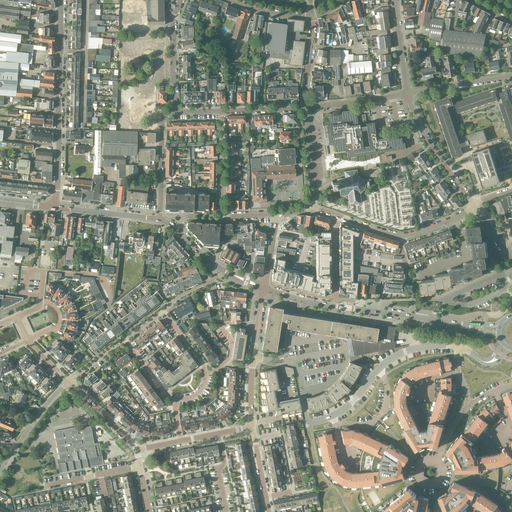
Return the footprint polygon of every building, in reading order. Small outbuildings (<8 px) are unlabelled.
[(0,0),(0,4),(20,7),(31,9),(36,9),(36,6),(55,8),(55,3),(28,0),(0,0)] [(146,0),(146,10),(147,25),(164,25),(164,18),(163,0),(150,0),(151,0),(146,0)] [(221,15),(222,12),(221,11),(224,2),(220,0),(219,1),(215,0),(214,0),(213,5),(201,1),(198,9),(215,15),(215,18),(220,20),(221,15)] [(357,0),(356,0),(350,2),(353,12),(356,25),(364,23),(360,10),(357,0)] [(367,1),(367,0),(357,0),(360,10),(363,10),(362,2),(367,1)] [(421,10),(428,11),(430,1),(429,0),(424,0),(424,4),(422,4),(421,10)] [(448,4),(449,0),(435,0),(433,5),(433,7),(436,9),(441,0),(448,4)] [(465,2),(462,1),(461,4),(457,18),(463,19),(465,19),(467,13),(469,8),(471,4),(466,1),(465,2)] [(192,25),(193,22),(189,20),(191,14),(194,15),(198,4),(191,2),(189,6),(188,5),(187,9),(187,10),(184,19),(186,20),(185,23),(192,25)] [(224,2),(221,11),(222,12),(236,17),(239,10),(227,6),(228,3),(224,2)] [(353,12),(350,2),(346,2),(347,4),(342,6),(346,13),(353,12)] [(30,16),(31,9),(20,7),(0,4),(0,16),(19,19),(19,20),(23,21),(24,16),(30,16)] [(468,12),(473,14),(477,7),(471,4),(468,12)] [(374,15),(377,15),(378,18),(388,17),(387,11),(388,10),(388,6),(379,7),(374,10),(374,15)] [(337,21),(340,26),(342,25),(341,22),(346,20),(341,7),(335,11),(338,18),(339,20),(337,21)] [(413,7),(406,8),(407,11),(407,16),(414,16),(415,8),(413,7)] [(473,14),(479,17),(482,10),(477,7),(473,14)] [(246,19),(247,19),(250,11),(241,8),(240,13),(231,38),(240,40),(244,25),(246,19)] [(430,18),(431,12),(421,10),(421,11),(420,11),(419,18),(418,21),(418,25),(429,27),(430,18)] [(482,10),(479,17),(471,33),(481,34),(490,14),(482,10)] [(332,19),(333,22),(337,21),(339,20),(338,18),(335,11),(327,14),(330,20),(332,19)] [(39,18),(40,18),(40,23),(52,23),(52,14),(45,14),(45,13),(39,13),(39,18)] [(251,30),(257,31),(257,24),(259,15),(254,14),(253,22),(250,21),(247,29),(245,34),(248,35),(250,30),(251,30)] [(327,14),(323,16),(325,22),(326,21),(328,30),(334,28),(334,27),(334,26),(333,22),(332,19),(330,20),(327,14)] [(325,22),(323,16),(317,18),(319,28),(319,32),(336,33),(335,29),(335,28),(334,28),(328,30),(326,21),(325,22)] [(289,65),(302,66),(305,42),(299,41),(299,38),(300,38),(300,34),(299,34),(299,31),(303,32),(304,21),(287,19),(286,23),(285,23),(285,24),(271,22),(272,18),(266,17),(261,56),(289,60),(289,65)] [(481,34),(471,33),(449,31),(451,19),(444,17),(443,20),(433,18),(430,18),(430,38),(441,40),(441,39),(443,39),(442,52),(482,57),(486,34),(481,34)] [(406,26),(414,25),(414,26),(417,26),(416,21),(418,21),(419,18),(405,20),(406,26)] [(497,29),(500,20),(494,18),(491,27),(497,29)] [(29,22),(23,21),(19,20),(18,20),(17,32),(28,34),(29,22)] [(499,30),(503,32),(506,23),(500,20),(497,29),(495,33),(497,33),(498,32),(499,30)] [(362,36),(370,35),(387,33),(386,29),(389,29),(389,23),(379,24),(379,29),(366,31),(365,28),(361,29),(362,36)] [(509,34),(511,25),(511,24),(506,23),(503,32),(503,31),(509,34)] [(185,41),(185,42),(192,41),(192,38),(193,38),(193,26),(182,26),(183,38),(185,38),(185,39),(183,39),(183,41),(185,41)] [(52,28),(42,27),(41,35),(51,36),(52,28)] [(349,39),(353,40),(354,43),(357,43),(357,40),(363,38),(362,36),(361,29),(358,30),(355,31),(354,28),(353,27),(347,28),(350,37),(349,37),(349,39)] [(319,32),(318,38),(337,40),(338,44),(339,45),(343,44),(340,28),(335,29),(336,33),(319,32)] [(0,40),(20,43),(21,35),(0,32),(0,40)] [(387,33),(370,35),(371,38),(379,37),(379,43),(390,42),(389,35),(387,35),(387,33)] [(50,48),(50,49),(54,49),(54,37),(32,35),(32,40),(40,40),(40,41),(47,42),(48,43),(48,45),(49,45),(49,49),(49,48),(50,48)] [(102,42),(109,42),(109,39),(103,39),(103,38),(99,38),(91,37),(90,44),(85,44),(85,48),(98,48),(98,44),(102,44),(102,42)] [(413,44),(411,44),(412,52),(423,50),(422,43),(421,43),(420,37),(412,39),(413,44)] [(20,43),(0,40),(0,49),(6,51),(28,53),(26,53),(27,50),(17,48),(17,43),(20,43)] [(193,40),(192,41),(185,42),(181,43),(182,49),(194,46),(193,40)] [(373,53),(376,53),(388,51),(387,48),(390,47),(390,42),(379,43),(380,49),(372,50),(373,53)] [(85,48),(85,54),(90,54),(90,61),(94,61),(95,54),(96,54),(96,48),(98,48),(85,48)] [(319,50),(318,56),(325,57),(326,51),(325,51),(329,51),(329,50),(326,49),(321,49),(321,50),(319,50)] [(332,64),(332,65),(338,64),(340,64),(342,63),(340,50),(330,50),(330,64),(332,64)] [(340,50),(342,63),(353,62),(353,60),(353,54),(348,54),(348,50),(340,50)] [(28,53),(6,51),(5,61),(27,64),(28,53)] [(192,57),(192,54),(196,54),(196,51),(190,51),(187,51),(187,55),(182,55),(183,61),(190,61),(190,58),(191,58),(191,57),(192,57)] [(388,51),(376,53),(376,56),(379,55),(380,61),(390,60),(390,54),(388,54),(388,51)] [(438,56),(437,52),(435,53),(435,51),(431,52),(432,56),(427,57),(429,68),(421,69),(422,75),(437,73),(436,67),(435,67),(434,62),(439,61),(438,56)] [(71,55),(71,62),(79,62),(80,62),(79,62),(79,54),(72,53),(71,55)] [(444,56),(445,57),(444,58),(444,62),(447,62),(448,66),(447,68),(443,69),(444,75),(448,75),(448,77),(455,76),(454,69),(454,68),(454,66),(453,66),(451,56),(450,57),(449,55),(444,56)] [(316,62),(319,63),(319,65),(326,65),(327,63),(324,63),(325,57),(318,56),(316,62)] [(499,61),(489,63),(489,59),(488,60),(488,58),(483,59),(484,62),(485,62),(486,68),(490,67),(490,70),(500,69),(499,61)] [(465,72),(475,71),(474,68),(478,68),(477,59),(471,60),(471,63),(464,64),(465,72)] [(17,78),(18,69),(19,63),(0,60),(0,95),(16,96),(17,78)] [(380,68),(381,67),(381,71),(390,70),(389,66),(391,66),(390,60),(380,61),(381,65),(380,65),(379,66),(379,67),(380,68)] [(353,62),(342,63),(347,63),(348,74),(372,72),(371,61),(353,62)] [(390,70),(381,71),(382,74),(381,74),(383,87),(389,86),(389,87),(395,86),(394,77),(395,77),(394,72),(390,73),(390,70)] [(23,79),(17,78),(16,96),(31,97),(32,87),(39,87),(40,82),(54,84),(54,73),(45,71),(44,77),(40,77),(40,81),(35,80),(23,79)] [(323,71),(322,71),(311,72),(311,81),(323,81),(323,71)] [(183,78),(183,80),(187,80),(187,78),(193,78),(193,72),(190,72),(183,72),(183,78)] [(362,82),(363,86),(364,92),(370,91),(369,85),(373,84),(371,74),(368,74),(368,81),(362,82)] [(359,83),(352,84),(353,89),(354,94),(361,93),(359,87),(363,86),(362,82),(361,75),(358,75),(359,83)] [(350,89),(353,89),(352,84),(351,76),(348,76),(349,85),(343,86),(345,96),(351,95),(350,89)] [(252,87),(252,102),(258,102),(258,92),(259,92),(259,87),(258,87),(258,86),(261,86),(261,77),(257,77),(256,87),(252,87)] [(224,84),(216,84),(216,79),(206,79),(207,92),(216,92),(216,102),(220,102),(221,103),(224,103),(225,102),(224,84)] [(276,99),(276,88),(276,85),(276,81),(272,81),(272,85),(272,88),(267,88),(267,99),(276,99)] [(297,98),(297,87),(291,87),(291,85),(292,85),(292,81),(288,81),(289,99),(293,98),(293,99),(297,99),(297,98)] [(40,82),(39,87),(45,88),(44,94),(53,96),(54,84),(40,82)] [(311,86),(312,86),(312,97),(323,96),(323,95),(327,94),(326,85),(315,86),(315,83),(311,84),(311,86)] [(187,84),(182,84),(182,89),(181,89),(182,102),(183,102),(184,103),(191,102),(191,92),(186,92),(186,89),(187,89),(187,84)] [(500,104),(502,111),(511,138),(511,141),(511,140),(511,87),(511,88),(510,86),(505,88),(506,90),(505,90),(506,92),(500,94),(500,93),(499,93),(502,103),(500,104)] [(166,91),(163,91),(163,88),(159,88),(159,91),(157,91),(157,99),(158,99),(158,102),(162,102),(162,103),(165,103),(165,102),(166,91)] [(197,92),(197,102),(204,102),(204,101),(206,101),(206,92),(203,92),(203,91),(204,91),(204,88),(200,88),(200,92),(197,92)] [(466,142),(461,143),(459,144),(447,107),(451,106),(453,114),(457,112),(458,113),(497,100),(494,90),(491,91),(491,92),(488,93),(487,92),(484,93),(485,94),(481,96),(481,94),(478,95),(478,97),(475,98),(474,96),(471,97),(472,99),(468,100),(468,99),(465,100),(465,101),(462,102),(461,101),(458,102),(459,103),(454,105),(451,97),(448,98),(443,99),(443,101),(435,103),(435,104),(453,157),(463,154),(461,147),(469,144),(470,146),(471,146),(472,147),(474,146),(485,142),(487,141),(486,140),(483,130),(466,135),(467,140),(465,141),(466,142)] [(53,109),(53,100),(44,100),(45,99),(37,99),(37,102),(40,102),(40,108),(53,109)] [(332,145),(336,144),(337,150),(346,149),(347,157),(380,152),(405,148),(404,142),(402,142),(401,137),(396,138),(396,136),(376,139),(374,122),(366,123),(365,114),(359,115),(358,115),(356,115),(356,113),(349,114),(349,110),(340,112),(341,114),(329,116),(331,125),(329,125),(332,145)] [(283,123),(296,122),(296,114),(283,115),(283,123)] [(273,115),(266,115),(267,128),(270,128),(271,129),(276,129),(276,132),(276,128),(276,127),(276,125),(273,125),(273,115)] [(53,121),(26,119),(26,125),(21,124),(21,128),(28,128),(28,125),(53,127),(53,121)] [(282,128),(276,128),(276,132),(280,132),(280,139),(281,139),(281,142),(284,142),(284,139),(290,139),(290,132),(282,132),(282,128)] [(102,131),(101,154),(125,155),(137,155),(137,149),(137,143),(155,143),(155,133),(137,132),(102,131)] [(81,139),(81,142),(92,142),(92,139),(83,139),(83,132),(70,132),(69,139),(81,139)] [(52,143),(52,137),(40,135),(40,136),(30,135),(30,140),(52,143)] [(92,146),(92,142),(81,142),(81,146),(75,146),(75,153),(84,153),(85,150),(89,150),(89,146),(92,146)] [(476,166),(476,167),(476,166),(477,170),(477,171),(479,175),(478,175),(479,175),(480,179),(481,183),(481,184),(483,188),(500,182),(499,178),(498,176),(497,174),(498,174),(497,173),(509,170),(508,167),(497,171),(496,169),(495,165),(493,161),(493,160),(492,157),(492,156),(491,152),(490,152),(489,147),(488,148),(487,148),(473,153),(473,152),(473,153),(472,153),(473,158),(474,162),(475,162),(476,166)] [(52,161),(52,151),(36,149),(35,159),(52,161)] [(149,149),(137,149),(137,155),(137,158),(135,158),(135,165),(128,165),(128,177),(137,177),(137,165),(149,165),(149,162),(151,162),(154,161),(155,149),(149,149)] [(295,163),(295,158),(295,157),(296,157),(296,156),(296,155),(295,155),(294,155),(294,149),(275,150),(276,165),(295,163)] [(200,153),(200,151),(191,152),(191,159),(194,159),(194,155),(194,154),(200,153)] [(418,164),(418,165),(427,158),(423,152),(416,157),(420,163),(418,164)] [(405,158),(408,162),(415,157),(412,153),(405,158)] [(125,179),(125,155),(101,154),(101,163),(101,167),(103,167),(111,167),(111,163),(119,163),(119,178),(125,179)] [(251,173),(256,173),(257,177),(254,177),(254,186),(252,187),(252,192),(254,192),(255,203),(258,202),(258,203),(267,202),(266,195),(265,181),(267,179),(296,177),(295,169),(294,166),(291,166),(291,164),(285,164),(285,166),(276,167),(276,165),(275,165),(274,157),(273,156),(272,156),(270,156),(269,156),(267,156),(266,156),(265,156),(263,156),(262,157),(261,157),(259,158),(251,158),(251,173)] [(431,164),(427,158),(418,165),(420,167),(422,165),(424,169),(431,164)] [(18,174),(23,174),(23,175),(24,175),(25,173),(28,173),(28,174),(29,174),(29,171),(30,160),(19,159),(18,171),(18,174)] [(30,160),(29,171),(32,172),(33,167),(37,167),(37,166),(42,167),(42,172),(51,173),(52,162),(30,160)] [(429,175),(430,177),(434,174),(439,171),(435,167),(424,175),(425,177),(429,175)] [(337,179),(337,182),(338,182),(339,189),(340,196),(344,196),(344,199),(348,199),(349,204),(361,202),(360,194),(365,188),(364,180),(357,175),(356,170),(353,170),(353,169),(352,170),(348,171),(348,170),(347,170),(347,171),(344,172),(343,171),(344,172),(344,175),(344,176),(345,178),(342,178),(341,178),(341,179),(337,179)] [(434,174),(430,177),(428,179),(429,182),(434,178),(436,181),(442,176),(439,171),(434,174)] [(42,175),(41,181),(41,182),(45,182),(51,182),(51,173),(42,172),(42,175)] [(72,179),(71,188),(67,187),(67,188),(84,190),(83,202),(90,203),(90,199),(100,201),(101,194),(102,185),(103,182),(103,176),(93,175),(92,181),(72,179)] [(436,185),(440,191),(447,186),(443,180),(436,185)] [(146,205),(148,187),(126,184),(126,187),(124,197),(127,197),(126,203),(146,205)] [(123,207),(124,197),(126,187),(118,186),(116,206),(123,207)] [(451,192),(447,186),(440,191),(444,197),(451,192)] [(67,191),(63,190),(61,200),(83,202),(84,190),(67,188),(67,191)] [(179,212),(180,193),(173,193),(173,188),(165,188),(165,211),(179,212)] [(180,193),(179,212),(194,212),(194,210),(195,194),(180,193)] [(506,220),(507,221),(509,221),(511,238),(511,193),(509,195),(509,196),(507,196),(505,197),(499,199),(503,208),(504,210),(504,212),(505,214),(506,216),(506,218),(506,220)] [(195,194),(194,210),(208,211),(209,194),(195,194)] [(448,203),(450,205),(458,199),(455,195),(449,199),(447,200),(446,199),(443,201),(446,205),(448,203)] [(459,200),(451,205),(453,204),(456,209),(462,205),(459,200)] [(428,219),(426,212),(426,210),(425,206),(424,207),(423,205),(421,206),(422,207),(423,210),(420,211),(422,221),(428,219)] [(439,216),(437,209),(440,208),(439,205),(431,208),(432,210),(434,218),(439,216)] [(0,239),(2,240),(1,253),(11,255),(13,241),(6,240),(6,237),(13,237),(15,226),(9,226),(10,218),(13,219),(13,214),(1,212),(0,217),(0,239)] [(57,240),(58,235),(59,235),(60,224),(61,224),(62,219),(58,219),(57,223),(54,223),(55,215),(49,214),(49,213),(46,212),(45,213),(44,222),(49,222),(48,227),(52,228),(50,241),(53,242),(53,240),(57,240)] [(315,216),(312,223),(322,226),(329,228),(331,219),(324,217),(315,214),(314,216),(315,216)] [(29,232),(29,236),(36,236),(36,233),(34,233),(36,216),(28,215),(26,228),(31,229),(31,233),(29,232)] [(299,230),(294,230),(294,232),(302,234),(304,228),(304,227),(305,224),(305,215),(297,215),(291,220),(294,223),(296,227),(299,227),(299,230)] [(305,224),(304,227),(311,229),(312,223),(315,216),(314,216),(305,215),(305,224)] [(66,216),(64,233),(60,233),(58,244),(62,245),(63,237),(64,237),(63,247),(66,247),(67,238),(68,238),(70,216),(66,216)] [(95,228),(96,220),(86,219),(84,231),(86,232),(87,226),(91,226),(91,228),(95,228)] [(104,221),(96,220),(95,228),(98,228),(98,231),(103,231),(104,221)] [(280,227),(280,229),(287,230),(294,226),(290,220),(280,227)] [(187,228),(197,239),(198,239),(199,231),(200,222),(190,222),(188,223),(187,226),(187,227),(187,228)] [(225,235),(233,235),(233,232),(232,224),(232,223),(225,224),(224,224),(224,225),(225,229),(220,230),(220,227),(220,224),(200,222),(199,231),(198,239),(197,239),(204,245),(213,255),(218,250),(218,246),(219,246),(219,237),(219,234),(225,234),(225,235)] [(248,222),(234,223),(234,229),(244,229),(245,233),(248,232),(250,232),(249,223),(248,223),(248,222)] [(340,225),(339,228),(339,235),(339,240),(341,240),(341,242),(339,242),(339,246),(341,246),(341,248),(339,248),(339,249),(341,249),(341,251),(339,251),(339,254),(339,259),(341,259),(341,261),(339,261),(339,262),(339,265),(341,265),(341,267),(339,267),(339,268),(341,268),(341,270),(339,270),(339,275),(339,278),(341,278),(341,280),(340,280),(339,280),(339,281),(339,284),(339,285),(339,290),(340,290),(342,290),(341,293),(344,293),(349,294),(349,293),(349,292),(352,292),(352,293),(352,294),(356,294),(357,283),(351,282),(351,281),(352,281),(352,234),(354,234),(354,236),(357,236),(360,230),(355,228),(350,226),(350,227),(349,228),(347,228),(348,226),(344,224),(343,225),(344,225),(343,226),(341,225),(340,225)] [(435,280),(419,283),(421,295),(437,293),(437,289),(452,287),(452,283),(467,281),(467,277),(483,275),(482,269),(492,267),(490,257),(487,257),(485,242),(481,242),(479,226),(466,228),(468,244),(472,243),(475,259),(481,258),(481,262),(465,264),(466,268),(450,270),(451,274),(435,276),(435,280)] [(255,241),(255,246),(251,246),(251,248),(264,249),(264,247),(265,247),(267,233),(266,231),(257,229),(256,237),(261,238),(260,242),(255,241)] [(450,230),(444,232),(447,242),(450,242),(453,240),(452,238),(450,230)] [(365,239),(368,240),(370,233),(364,231),(362,240),(364,241),(365,239)] [(133,241),(135,241),(135,242),(134,243),(134,244),(135,244),(135,245),(135,246),(136,247),(137,248),(138,248),(139,248),(140,248),(141,248),(142,248),(142,247),(143,247),(143,246),(144,246),(144,245),(145,237),(142,237),(143,233),(134,232),(133,237),(130,237),(129,243),(120,242),(119,250),(127,251),(131,252),(133,241)] [(245,233),(241,234),(237,235),(237,238),(237,240),(238,244),(244,244),(244,246),(244,252),(251,252),(251,248),(251,246),(255,246),(255,241),(249,241),(249,235),(248,235),(248,232),(245,233)] [(272,273),(272,277),(272,278),(273,278),(275,278),(274,281),(277,282),(277,283),(278,283),(278,282),(278,281),(281,282),(280,283),(280,284),(285,285),(285,284),(288,285),(288,286),(293,287),(293,286),(293,285),(296,286),(295,287),(296,288),(296,287),(300,289),(300,288),(300,287),(303,288),(303,289),(302,289),(307,290),(308,289),(310,290),(310,291),(317,293),(317,294),(321,294),(321,295),(326,295),(326,293),(328,291),(330,291),(331,291),(331,286),(330,286),(330,283),(331,283),(331,278),(330,278),(329,278),(329,275),(330,275),(330,274),(330,270),(329,270),(329,268),(330,268),(330,267),(329,267),(329,264),(330,264),(330,260),(330,255),(329,255),(329,252),(330,252),(330,253),(330,252),(330,247),(330,248),(329,248),(329,244),(330,244),(330,245),(330,240),(329,240),(329,238),(330,238),(330,237),(330,233),(322,232),(322,238),(317,238),(317,282),(316,282),(311,280),(312,276),(280,268),(280,266),(284,267),(284,266),(284,264),(285,261),(285,260),(275,258),(275,259),(274,262),(274,265),(273,268),(272,273)] [(444,232),(438,234),(440,242),(443,241),(444,243),(447,242),(444,232)] [(108,245),(108,247),(107,249),(111,249),(109,259),(116,260),(117,243),(111,243),(112,235),(111,235),(106,234),(106,233),(105,233),(104,238),(100,238),(99,241),(98,244),(108,245)] [(376,235),(370,233),(368,240),(367,242),(372,243),(373,241),(374,241),(376,235)] [(292,236),(279,234),(279,236),(278,237),(277,240),(278,241),(278,245),(286,246),(287,242),(291,242),(292,236)] [(432,236),(435,246),(438,245),(437,243),(440,242),(438,234),(432,236)] [(151,244),(151,249),(150,251),(146,250),(145,255),(153,256),(154,251),(153,251),(153,250),(156,250),(156,245),(157,245),(158,238),(157,238),(158,237),(156,237),(156,236),(155,235),(152,235),(151,235),(151,236),(150,236),(149,244),(151,244)] [(375,242),(379,243),(382,236),(376,235),(374,241),(373,241),(372,243),(371,245),(373,246),(375,242)] [(163,251),(169,246),(176,240),(175,239),(175,238),(173,236),(172,236),(165,242),(167,244),(164,246),(163,246),(162,251),(163,251)] [(432,236),(426,238),(429,246),(432,245),(433,247),(435,246),(432,236)] [(386,245),(391,247),(393,240),(387,238),(385,245),(384,245),(383,248),(385,248),(386,245)] [(426,238),(420,240),(424,250),(427,249),(426,247),(429,246),(426,238)] [(179,243),(176,240),(169,246),(171,248),(162,255),(164,257),(167,254),(179,243)] [(398,254),(400,248),(397,247),(399,242),(393,240),(391,247),(396,248),(394,253),(398,254)] [(420,240),(415,242),(417,249),(420,248),(421,251),(424,250),(420,240)] [(415,242),(409,243),(412,254),(415,253),(414,250),(417,249),(415,242)] [(172,252),(174,253),(181,246),(179,243),(167,254),(168,255),(171,253),(172,252)] [(412,254),(409,243),(403,245),(406,253),(409,252),(410,255),(412,254)] [(184,249),(181,246),(174,253),(175,254),(171,258),(172,260),(184,249)] [(22,260),(22,255),(28,256),(29,248),(16,247),(15,260),(22,260)] [(238,259),(240,255),(226,247),(224,251),(222,250),(218,257),(235,265),(238,259)] [(275,257),(275,258),(293,261),(296,250),(277,247),(275,255),(274,256),(275,257)] [(251,262),(253,263),(254,263),(263,264),(264,263),(264,261),(263,260),(264,257),(263,257),(264,249),(251,248),(251,252),(253,252),(252,259),(251,259),(251,262)] [(179,257),(180,258),(187,252),(184,249),(172,260),(174,262),(177,259),(177,258),(179,257)] [(190,255),(187,252),(180,258),(182,260),(176,265),(178,267),(183,261),(190,255)] [(239,259),(236,265),(238,267),(238,268),(242,270),(246,261),(239,259)] [(263,264),(254,263),(253,263),(252,273),(261,274),(262,272),(263,264)] [(382,276),(382,282),(385,282),(384,291),(391,292),(393,292),(393,294),(400,294),(400,293),(404,293),(404,285),(406,285),(406,281),(405,281),(405,277),(404,277),(405,273),(402,273),(403,265),(393,264),(392,272),(387,272),(386,277),(382,276)] [(355,265),(354,271),(377,275),(378,269),(355,265)] [(114,268),(108,267),(102,266),(101,273),(107,274),(113,275),(114,268)] [(175,269),(171,270),(174,279),(179,277),(176,272),(175,269)] [(198,271),(193,273),(198,283),(202,281),(198,271)] [(189,275),(193,285),(198,283),(193,273),(194,274),(191,275),(191,274),(189,275)] [(368,275),(358,274),(357,284),(361,285),(361,289),(361,293),(366,294),(366,291),(367,292),(368,275)] [(187,278),(185,279),(189,287),(193,285),(189,275),(187,276),(187,278)] [(379,294),(379,289),(380,289),(381,281),(382,281),(382,276),(377,276),(376,286),(371,286),(370,293),(379,294)] [(87,277),(91,287),(97,285),(93,278),(87,277)] [(184,289),(189,287),(185,279),(183,280),(182,278),(180,279),(184,289)] [(171,283),(176,293),(180,291),(176,283),(174,284),(173,282),(171,283)] [(170,286),(168,287),(171,295),(176,293),(171,283),(169,284),(170,286)] [(46,295),(50,296),(50,294),(52,294),(54,286),(48,284),(46,295)] [(91,287),(95,295),(100,292),(97,285),(91,287)] [(166,297),(171,295),(168,287),(165,288),(165,286),(162,287),(166,297)] [(53,297),(57,299),(58,297),(60,298),(63,292),(64,291),(59,288),(58,289),(54,287),(53,294),(54,295),(53,297)] [(217,290),(219,298),(220,304),(222,304),(222,300),(225,300),(226,290),(221,290),(217,290)] [(148,291),(146,292),(156,305),(160,302),(159,301),(154,294),(152,296),(148,291)] [(157,291),(154,294),(159,301),(163,298),(157,291)] [(220,304),(219,298),(215,298),(214,291),(205,293),(209,306),(220,304)] [(64,303),(65,305),(72,299),(67,294),(66,295),(63,292),(60,298),(61,300),(59,301),(62,305),(64,303)] [(95,295),(98,302),(103,299),(100,292),(95,295)] [(146,300),(152,308),(156,305),(146,292),(144,294),(148,298),(146,300)] [(0,307),(3,307),(4,309),(23,300),(23,297),(0,294),(0,307)] [(140,297),(138,299),(148,311),(152,308),(146,300),(143,302),(140,297)] [(140,305),(137,306),(144,314),(148,311),(138,299),(136,300),(140,305)] [(68,310),(68,312),(75,309),(76,308),(74,303),(72,303),(70,300),(65,304),(66,306),(64,307),(66,311),(68,310)] [(193,314),(195,314),(195,313),(196,313),(194,310),(195,310),(189,300),(173,309),(178,319),(180,318),(182,321),(188,317),(186,314),(191,311),(193,314)] [(101,301),(96,303),(100,312),(105,308),(101,301)] [(139,317),(144,314),(137,306),(135,308),(131,304),(130,305),(139,317)] [(132,311),(129,312),(135,320),(139,317),(130,305),(128,306),(132,311)] [(200,312),(196,313),(195,313),(195,314),(197,321),(210,318),(207,306),(199,308),(200,312)] [(354,356),(372,353),(390,349),(395,348),(395,347),(395,348),(394,341),(393,341),(395,328),(396,328),(343,319),(340,322),(289,314),(289,315),(282,314),(283,308),(269,306),(262,349),(276,351),(277,348),(277,345),(278,342),(278,339),(279,336),(279,333),(279,330),(280,327),(351,338),(354,356)] [(69,318),(70,320),(78,319),(77,313),(75,313),(75,309),(69,312),(69,314),(66,314),(67,318),(69,318)] [(123,309),(121,310),(131,323),(135,320),(129,312),(127,314),(124,309),(123,310),(123,309)] [(123,317),(121,319),(127,327),(131,323),(121,310),(122,311),(120,312),(123,317)] [(240,312),(235,312),(231,312),(231,322),(241,322),(240,312)] [(123,330),(127,327),(121,319),(119,316),(115,319),(123,330)] [(115,323),(113,325),(119,333),(123,330),(115,319),(114,317),(112,318),(115,323)] [(68,326),(68,328),(75,330),(76,330),(78,324),(76,324),(77,319),(70,320),(70,322),(67,322),(66,326),(68,326)] [(160,320),(155,324),(161,330),(162,332),(166,329),(160,320)] [(105,323),(115,336),(119,333),(113,325),(111,326),(107,322),(105,323)] [(107,329),(105,331),(111,339),(115,336),(105,323),(103,325),(107,329)] [(162,333),(162,332),(161,330),(155,324),(151,327),(156,333),(160,331),(162,333)] [(243,360),(247,334),(248,331),(246,329),(240,328),(241,325),(237,324),(236,332),(237,333),(233,359),(243,360)] [(187,330),(191,335),(199,329),(197,327),(196,328),(194,325),(187,330)] [(151,327),(147,330),(154,338),(158,336),(156,334),(156,333),(151,327)] [(67,330),(65,329),(63,333),(65,334),(64,336),(72,340),(75,334),(73,333),(75,330),(68,328),(67,330)] [(97,329),(107,342),(111,339),(105,331),(102,333),(99,328),(97,329)] [(99,335),(97,337),(103,345),(107,342),(97,329),(95,331),(99,335)] [(191,335),(194,339),(201,334),(199,331),(200,330),(199,329),(191,335)] [(147,330),(143,333),(150,341),(154,338),(147,330)] [(90,333),(88,334),(99,348),(103,345),(97,337),(94,339),(90,333)] [(143,333),(139,336),(146,345),(150,341),(143,333)] [(202,333),(201,334),(194,339),(197,343),(204,338),(206,337),(202,333)] [(87,337),(83,340),(87,344),(88,343),(95,351),(99,348),(88,334),(88,335),(89,336),(87,337)] [(139,336),(135,339),(141,348),(146,345),(139,336)] [(171,348),(173,346),(179,341),(176,337),(167,343),(171,348)] [(197,343),(201,348),(207,343),(204,338),(197,343)] [(53,353),(61,345),(62,345),(58,342),(55,340),(49,346),(51,348),(50,349),(51,349),(50,350),(53,353)] [(173,346),(176,351),(183,346),(179,341),(173,346)] [(204,352),(211,347),(207,343),(201,348),(204,352)] [(54,353),(56,356),(57,355),(58,356),(59,355),(64,360),(69,354),(66,352),(67,351),(63,347),(61,346),(60,347),(59,348),(58,349),(57,349),(57,350),(56,351),(55,351),(55,352),(54,352),(54,353)] [(186,350),(183,346),(176,351),(179,355),(186,350)] [(204,352),(207,356),(214,351),(211,347),(204,352)] [(168,388),(190,371),(198,365),(186,349),(186,350),(179,355),(178,355),(181,359),(179,361),(182,364),(172,372),(169,369),(167,370),(164,366),(156,372),(168,388)] [(214,351),(207,356),(210,361),(217,356),(214,351)] [(72,357),(69,354),(64,360),(62,361),(63,361),(62,362),(66,366),(67,367),(68,367),(69,367),(72,364),(73,364),(76,362),(75,361),(76,360),(74,358),(72,356),(72,357)] [(127,354),(115,363),(120,368),(131,360),(127,354)] [(146,359),(150,364),(157,358),(153,354),(146,359)] [(23,360),(19,361),(21,363),(20,364),(23,367),(22,369),(25,373),(34,364),(32,362),(33,361),(31,359),(32,359),(29,356),(28,357),(28,356),(24,360),(23,360)] [(217,356),(210,361),(214,365),(220,360),(217,356)] [(150,364),(153,368),(161,361),(158,357),(157,358),(150,364)] [(395,396),(395,406),(398,415),(405,429),(403,430),(416,451),(420,449),(419,448),(424,446),(423,443),(428,442),(428,445),(433,446),(433,447),(437,448),(444,424),(443,424),(452,396),(451,396),(441,393),(431,423),(430,422),(428,430),(428,431),(420,432),(420,431),(416,424),(414,425),(407,410),(406,408),(405,404),(405,397),(406,390),(409,384),(414,379),(420,376),(427,374),(435,372),(442,370),(444,369),(445,371),(452,369),(451,365),(452,365),(451,362),(450,362),(449,358),(425,364),(416,367),(408,371),(401,378),(397,387),(395,396)] [(1,360),(7,371),(11,369),(13,374),(18,372),(11,359),(8,360),(8,359),(6,359),(5,360),(5,359),(1,360)] [(165,366),(161,361),(153,368),(156,372),(164,366),(165,366)] [(343,375),(339,380),(334,385),(331,387),(326,391),(320,394),(314,396),(310,397),(306,398),(309,411),(310,411),(311,411),(314,410),(318,409),(322,408),(326,406),(329,405),(329,404),(332,403),(339,398),(344,394),(349,389),(351,386),(352,386),(354,383),(356,379),(358,376),(360,372),(361,369),(362,369),(361,369),(362,367),(349,362),(348,365),(346,369),(346,370),(343,375)] [(34,364),(25,373),(28,376),(30,374),(33,377),(33,378),(42,369),(40,366),(39,367),(38,367),(37,365),(36,366),(34,364)] [(291,368),(281,366),(282,373),(294,375),(293,369),(292,368),(291,368)] [(241,378),(241,374),(241,373),(240,373),(240,372),(239,372),(238,372),(238,369),(229,368),(229,369),(227,368),(227,373),(229,373),(229,377),(241,378)] [(42,369),(33,378),(39,385),(47,377),(45,375),(46,374),(44,373),(45,373),(44,372),(45,371),(42,369)] [(129,376),(133,380),(141,374),(138,369),(129,376)] [(264,411),(276,409),(276,413),(274,415),(277,417),(279,414),(281,414),(282,416),(302,412),(299,398),(279,402),(280,406),(277,406),(274,389),(278,389),(275,369),(261,371),(265,391),(260,391),(264,411)] [(95,381),(97,383),(102,379),(103,378),(99,374),(96,376),(94,373),(91,375),(90,376),(89,375),(86,378),(87,378),(84,380),(85,381),(84,382),(87,385),(88,385),(89,386),(91,384),(92,384),(92,383),(95,381)] [(136,385),(144,378),(141,374),(133,380),(136,385)] [(47,377),(39,385),(40,385),(41,384),(43,386),(41,388),(45,393),(48,390),(49,391),(51,388),(51,387),(55,383),(54,382),(55,382),(53,379),(52,380),(50,378),(49,379),(47,377)] [(97,383),(92,387),(93,388),(92,389),(96,392),(97,393),(99,391),(100,390),(103,387),(105,389),(109,386),(109,387),(111,385),(104,377),(103,378),(102,379),(97,383)] [(241,382),(241,378),(229,377),(226,377),(226,386),(228,387),(228,386),(238,387),(238,384),(239,384),(240,384),(240,383),(241,383),(241,382)] [(136,385),(139,389),(148,382),(144,378),(136,385)] [(148,382),(139,389),(142,393),(151,387),(148,382)] [(110,394),(112,396),(114,394),(117,391),(113,387),(111,389),(109,387),(109,386),(105,389),(100,394),(101,394),(100,395),(103,398),(104,398),(105,398),(106,397),(107,396),(110,394)] [(228,386),(228,387),(228,395),(240,396),(240,392),(238,392),(238,387),(228,386)] [(151,387),(142,393),(146,398),(148,396),(147,396),(154,391),(151,387)] [(17,390),(15,393),(19,394),(17,399),(23,402),(25,402),(27,398),(26,397),(27,395),(21,391),(21,392),(17,390)] [(149,402),(151,400),(157,395),(154,391),(147,396),(148,396),(146,398),(149,402)] [(511,441),(510,445),(506,449),(506,450),(504,451),(503,451),(504,451),(502,452),(500,453),(496,454),(496,452),(495,449),(494,447),(493,445),(493,444),(492,442),(491,440),(490,440),(489,438),(490,438),(489,437),(489,438),(488,436),(488,435),(493,429),(488,425),(489,424),(488,423),(487,422),(490,419),(493,416),(496,413),(500,411),(495,402),(490,405),(486,408),(482,412),(478,416),(478,415),(475,420),(474,420),(466,430),(463,434),(462,433),(459,438),(460,438),(458,441),(457,440),(454,444),(455,445),(453,447),(452,446),(446,453),(449,456),(450,455),(454,459),(456,457),(458,462),(455,462),(456,468),(455,468),(456,472),(464,472),(464,470),(467,470),(467,471),(472,471),(472,470),(475,470),(475,471),(480,471),(480,468),(495,466),(498,465),(505,464),(511,459),(511,393),(510,394),(510,392),(506,394),(507,395),(503,396),(506,403),(506,405),(507,408),(511,420),(511,441)] [(108,408),(110,411),(119,402),(116,399),(117,398),(114,394),(112,396),(106,402),(108,405),(107,405),(107,406),(107,407),(108,408)] [(157,395),(151,400),(154,405),(161,400),(157,395)] [(240,396),(228,395),(228,404),(235,407),(236,401),(237,402),(237,400),(240,400),(240,396)] [(161,400),(154,405),(157,409),(164,404),(161,400)] [(122,405),(119,402),(110,411),(113,413),(113,414),(114,414),(115,414),(116,414),(116,413),(118,415),(127,407),(124,403),(122,405)] [(224,404),(220,407),(229,418),(232,415),(230,413),(232,412),(231,411),(235,407),(228,404),(225,405),(224,404)] [(120,421),(123,423),(132,415),(134,413),(127,407),(118,415),(120,418),(120,419),(120,420),(120,421)] [(229,418),(220,407),(215,412),(216,413),(215,414),(219,423),(224,418),(226,420),(229,418)] [(384,421),(383,422),(388,427),(392,424),(396,422),(399,420),(395,413),(394,413),(395,413),(393,415),(392,415),(390,416),(388,418),(386,419),(386,420),(384,421)] [(209,427),(213,426),(214,426),(214,425),(215,425),(215,424),(219,423),(215,414),(207,415),(209,427)] [(132,429),(138,421),(132,415),(123,423),(126,426),(127,425),(129,427),(129,426),(132,429)] [(200,427),(205,426),(205,428),(209,427),(207,415),(198,417),(200,427)] [(198,417),(189,419),(191,431),(196,430),(195,428),(200,427),(198,417)] [(8,420),(7,422),(2,419),(0,423),(0,425),(12,431),(12,430),(13,430),(14,427),(14,426),(15,425),(11,423),(12,421),(8,420)] [(191,431),(189,419),(180,421),(182,430),(185,430),(186,431),(187,431),(188,432),(191,431)] [(145,423),(138,421),(132,429),(136,430),(136,431),(138,432),(138,433),(141,435),(145,423)] [(168,421),(161,422),(164,436),(168,436),(167,433),(172,432),(170,423),(169,423),(168,421)] [(160,437),(164,436),(161,422),(156,423),(157,425),(153,426),(152,436),(159,435),(160,437)] [(152,436),(153,426),(145,423),(141,435),(145,436),(146,434),(152,436)] [(372,435),(379,440),(381,436),(384,432),(386,430),(381,424),(380,425),(378,427),(377,429),(376,429),(375,431),(373,433),(372,435)] [(54,431),(58,450),(60,460),(57,460),(58,463),(59,473),(88,467),(91,466),(91,467),(104,464),(102,455),(101,453),(99,453),(97,443),(94,443),(91,426),(82,427),(82,428),(79,429),(79,426),(54,431)] [(322,435),(318,436),(322,458),(324,468),(331,477),(339,483),(350,487),(360,486),(381,484),(381,485),(405,479),(405,475),(403,475),(403,470),(400,470),(400,465),(403,466),(406,461),(407,462),(409,458),(388,444),(388,445),(371,437),(362,433),(352,430),(340,430),(343,443),(348,443),(348,442),(350,441),(357,443),(365,447),(364,449),(364,451),(363,453),(363,454),(362,456),(362,458),(361,461),(361,463),(361,466),(361,468),(360,468),(361,468),(360,471),(360,473),(359,473),(358,473),(358,475),(352,475),(349,474),(345,473),(339,468),(335,463),(333,456),(330,439),(332,439),(331,434),(326,435),(326,433),(322,434),(322,435)] [(0,440),(3,441),(3,438),(10,439),(12,438),(12,436),(11,435),(11,434),(0,432),(0,440)] [(236,444),(237,450),(245,448),(244,443),(241,443),(241,440),(225,443),(226,446),(236,444)] [(268,457),(277,456),(276,452),(283,451),(282,449),(283,449),(283,448),(267,452),(267,455),(267,457),(268,457)] [(248,460),(240,462),(236,463),(237,469),(241,468),(249,466),(248,460)] [(270,469),(279,467),(278,464),(283,463),(282,461),(269,463),(270,466),(269,467),(270,469)] [(200,472),(198,473),(201,487),(206,486),(204,480),(207,480),(206,476),(201,477),(200,472)] [(272,480),(273,481),(281,479),(281,476),(282,476),(282,475),(285,475),(284,473),(281,473),(281,474),(280,474),(280,473),(271,475),(272,478),(271,478),(272,481),(272,480)] [(190,474),(188,475),(191,489),(196,488),(194,478),(191,479),(190,474)] [(162,482),(159,482),(162,497),(167,496),(165,486),(163,487),(162,482)] [(477,492),(477,491),(454,482),(450,490),(446,493),(439,497),(444,511),(460,511),(470,503),(477,492)] [(418,497),(409,489),(390,504),(393,506),(385,511),(427,511),(429,499),(418,497)] [(484,511),(491,511),(498,505),(492,502),(493,501),(488,499),(486,497),(481,494),(481,495),(481,494),(480,494),(477,492),(470,503),(483,511),(484,511)] [(312,502),(317,501),(319,501),(317,493),(315,493),(310,494),(312,502)] [(45,511),(52,511),(50,503),(49,504),(49,501),(44,502),(45,511)]
